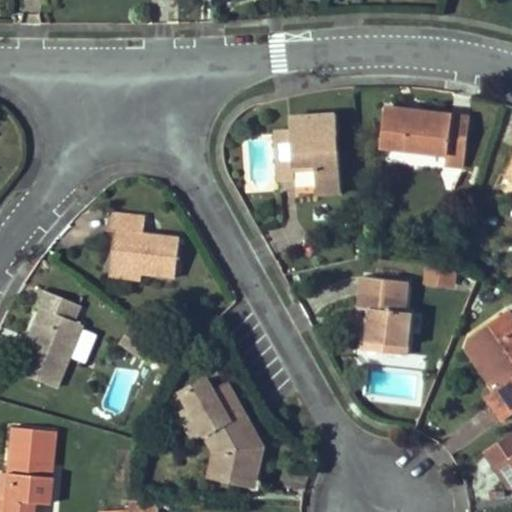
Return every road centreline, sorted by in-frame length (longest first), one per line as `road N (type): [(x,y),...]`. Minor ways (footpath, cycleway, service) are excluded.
road 1 (residential): [(382,501),(161,66)]
road 2 (residential): [(161,66),(417,37),(511,57)]
road 3 (residential): [(0,254),(78,131),(161,66)]
road 4 (residential): [(0,53),(161,66)]
